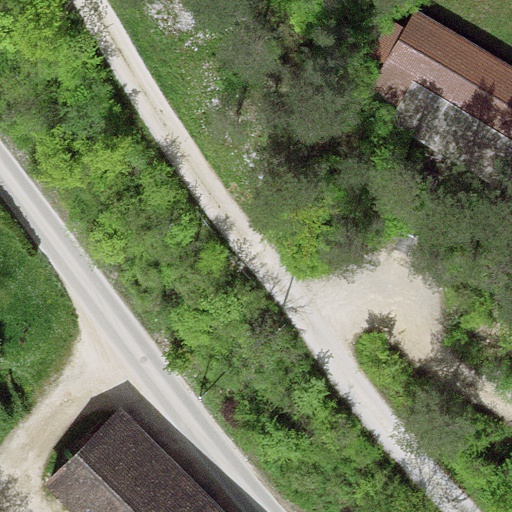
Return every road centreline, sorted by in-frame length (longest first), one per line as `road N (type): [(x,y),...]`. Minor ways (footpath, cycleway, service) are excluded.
road 1 (track): [(89,0),(210,205),(457,511)]
road 2 (residential): [(0,167),(269,511)]
